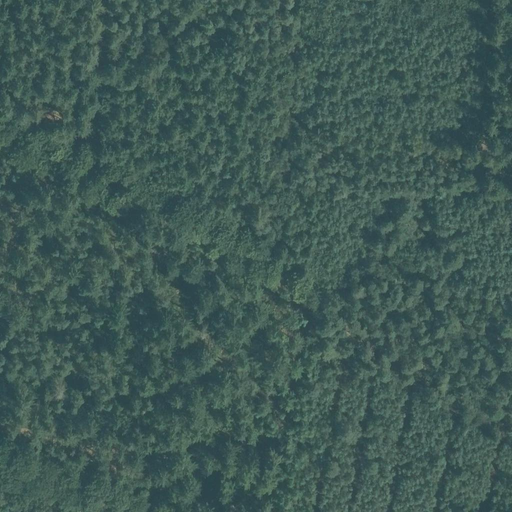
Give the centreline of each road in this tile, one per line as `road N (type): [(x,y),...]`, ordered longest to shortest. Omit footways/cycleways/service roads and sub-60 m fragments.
road 1 (track): [(511,379),(0,114)]
road 2 (track): [(271,255),(285,186),(511,192)]
road 3 (track): [(478,191),(488,0)]
road 4 (track): [(177,511),(0,449)]
road 5 (track): [(100,0),(87,160)]
